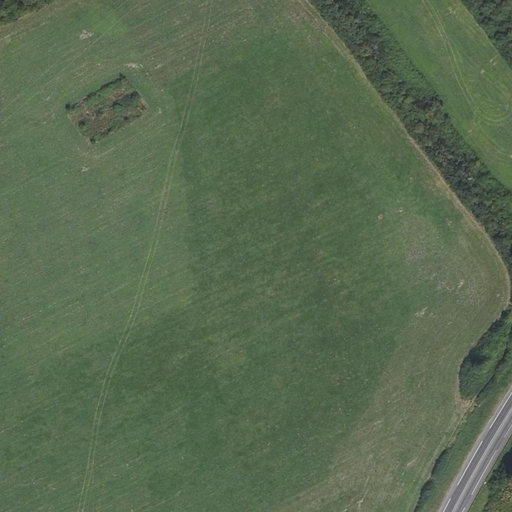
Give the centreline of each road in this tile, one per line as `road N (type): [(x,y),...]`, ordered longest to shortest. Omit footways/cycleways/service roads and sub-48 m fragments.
road 1 (track): [(511,325),(411,511)]
road 2 (primary): [(452,511),(511,408)]
